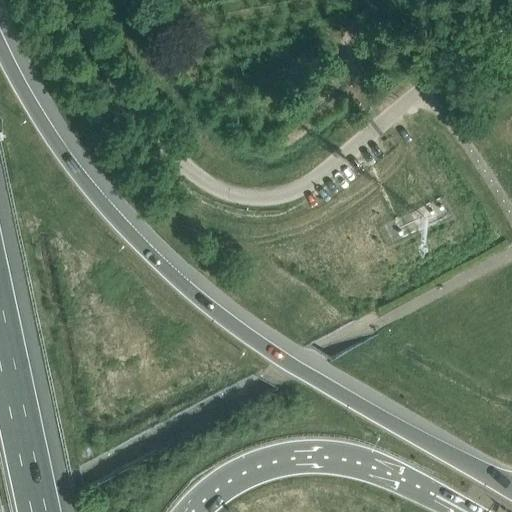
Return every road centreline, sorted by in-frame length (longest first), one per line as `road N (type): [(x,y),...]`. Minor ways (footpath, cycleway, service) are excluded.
road 1 (motorway): [(511,487),(298,369),(174,278),(80,178),(40,124),(0,45)]
road 2 (unclassified): [(511,15),(310,183),(266,200),(228,196),(194,175),(114,83),(74,0)]
road 3 (motorway): [(189,511),(254,465),(315,455),(368,463),(466,511)]
road 4 (motorway): [(39,511),(0,330)]
